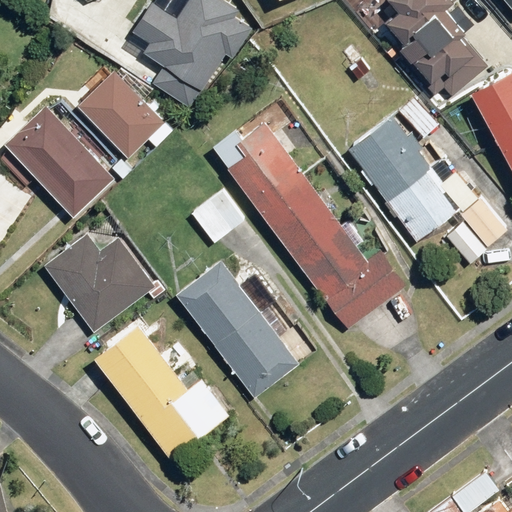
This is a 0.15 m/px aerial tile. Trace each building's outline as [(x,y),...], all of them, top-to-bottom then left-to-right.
[(152,84),(191,108),(224,57),(232,61),(254,26),(212,0),(188,0),(176,20),(152,5),(134,34),(150,45),(145,53),(164,65),(152,84)] [(393,18),(455,90),(496,54),(452,3),(456,0),(409,0),(411,2),(393,18)] [(377,68),(358,40),(349,46),(359,61),(352,66),(361,79),(377,68)] [(511,65),(484,80),(511,134),(511,65)] [(121,66),(85,103),(138,154),(174,117),(121,66)] [(44,109),(3,146),(72,219),(112,182),(44,109)] [(398,112),(356,142),(424,235),(466,204),(398,112)] [(271,119),(228,150),(356,322),(413,281),(387,245),(372,256),(271,119)] [(226,184),(194,208),(218,240),(250,216),(226,184)] [(469,217),(450,232),(472,261),(491,247),(469,217)] [(52,258),(100,326),(162,284),(126,232),(105,246),(94,229),(52,258)] [(230,257),(186,290),(263,391),(307,358),(230,257)] [(149,319),(105,351),(178,453),(237,411),(210,373),(195,383),(149,319)] [(487,462),(425,511),(468,511),(504,484),(487,462)] [(0,511),(10,511),(1,473),(0,473),(0,511)] [(482,507),(485,511),(511,511),(511,495),(508,490),(482,507)]
